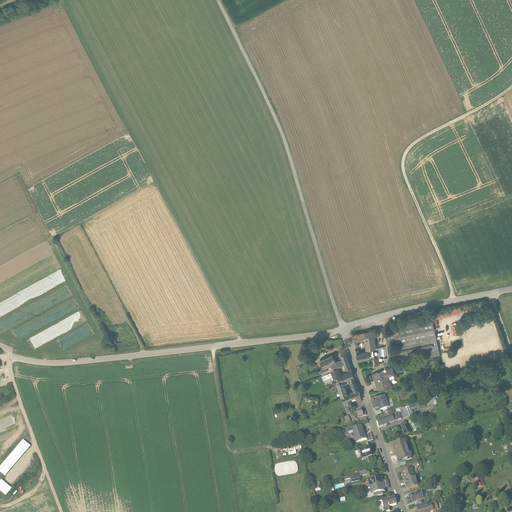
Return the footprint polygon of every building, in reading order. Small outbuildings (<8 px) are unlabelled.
[(438,326),(437,320),(462,313),(460,308),(451,311),(452,312),(432,317),(435,327),(438,326)] [(432,319),(393,327),(394,331),(396,341),(398,350),(400,358),(427,352),(439,350),(432,319)] [(372,331),(352,335),(354,344),(353,344),(353,345),(354,345),(354,347),(357,347),(356,341),(365,339),(367,350),(375,349),(372,331)] [(397,359),(400,358),(398,350),(395,350),(391,342),(396,341),(394,331),(385,333),(388,358),(396,357),(397,359)] [(356,353),(357,360),(369,358),(372,357),(372,360),(374,359),(373,351),(359,353),(358,350),(355,351),(356,352),(355,352),(355,353),(356,353)] [(440,356),(439,350),(427,352),(428,358),(440,356)] [(330,367),(331,370),(337,368),(340,367),(349,364),(346,354),(341,355),(342,359),(335,361),(332,353),(320,358),(323,366),(328,364),(330,367)] [(318,375),(320,380),(331,376),(339,373),(337,368),(331,370),(322,373),(318,375)] [(375,381),(378,390),(391,385),(388,376),(394,374),(392,368),(372,374),(375,381)] [(340,376),(339,373),(331,376),(332,379),(333,383),(336,382),(336,383),(342,381),(348,379),(353,377),(351,372),(340,376)] [(354,392),(358,391),(353,377),(348,379),(348,380),(346,381),(347,384),(350,383),(354,392)] [(341,397),(347,395),(342,381),(336,383),(341,397)] [(349,394),(351,399),(355,397),(356,400),(358,404),(362,402),(360,398),(360,395),(358,391),(354,392),(349,394)] [(349,399),(351,399),(349,394),(347,395),(341,397),(343,401),(342,401),(347,415),(350,414),(347,406),(351,404),(349,399)] [(376,397),(380,410),(389,407),(384,394),(376,397)] [(409,406),(410,411),(418,409),(418,410),(425,408),(423,401),(409,406)] [(364,408),(356,411),(359,417),(366,415),(364,408)] [(392,416),(394,421),(401,419),(399,415),(398,415),(398,414),(397,415),(396,414),(395,414),(393,409),(384,412),(386,416),(384,417),(384,419),(392,416)] [(377,422),(379,427),(394,421),(392,416),(384,419),(377,422)] [(400,425),(405,436),(410,433),(405,423),(400,425)] [(357,443),(366,440),(364,435),(361,426),(342,432),(343,437),(354,433),(357,443)] [(392,445),(398,463),(411,459),(406,441),(392,445)] [(22,444),(0,469),(0,476),(4,480),(30,450),(22,444)] [(360,450),(363,459),(373,456),(369,447),(360,450)] [(402,473),(404,481),(414,478),(412,470),(402,473)] [(404,481),(407,490),(418,487),(415,477),(414,478),(404,481)] [(481,477),(474,479),(477,488),(484,486),(481,477)] [(370,489),(383,486),(382,482),(381,479),(378,480),(378,478),(369,480),(370,482),(368,482),(370,489)] [(11,492),(0,484),(0,495),(5,499),(11,492)] [(384,490),(383,486),(370,489),(371,495),(373,495),(374,498),(382,496),(382,493),(384,493),(384,490)] [(422,493),(410,496),(412,503),(424,500),(422,493)] [(394,498),(382,502),(384,511),(389,511),(388,508),(396,505),(394,498)]
